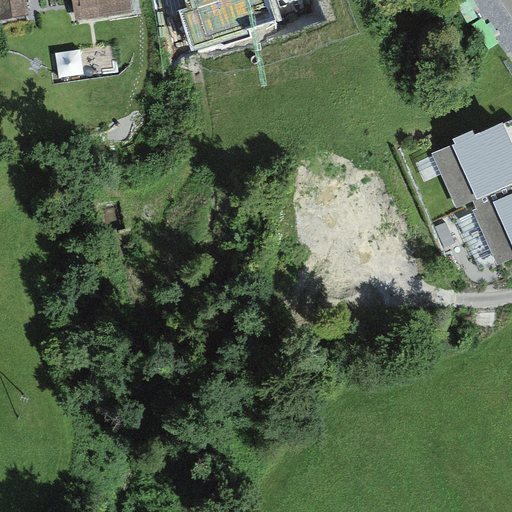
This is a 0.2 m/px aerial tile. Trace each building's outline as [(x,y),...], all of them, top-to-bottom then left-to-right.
[(35,20),(31,0),(0,0),(0,20),(1,26),(35,20)] [(138,0),(78,0),(80,21),(140,16),(138,0)] [(84,48),(61,51),(64,75),(87,72),(84,48)] [(511,115),(464,136),(483,181),(493,177),(495,182),(511,174),(511,170),(510,166),(511,165),(511,115)] [(420,162),(429,179),(443,172),(434,154),(420,162)] [(400,162),(308,175),(318,246),(282,297),(416,278),(400,162)] [(511,170),(511,174),(495,182),(491,183),(511,228),(511,165),(510,166),(511,170)]
